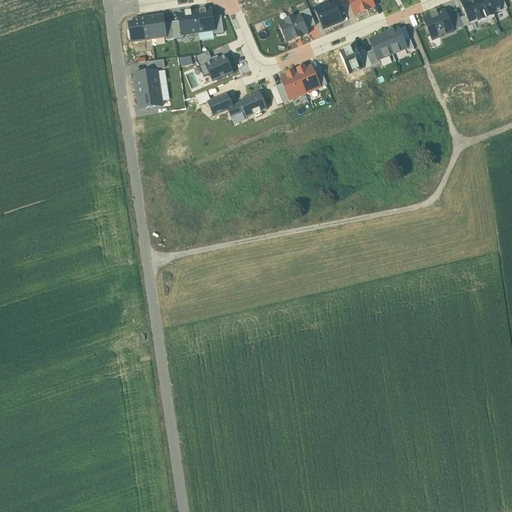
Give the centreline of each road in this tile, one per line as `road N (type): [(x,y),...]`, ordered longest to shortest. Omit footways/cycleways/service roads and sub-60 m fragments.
road 1 (residential): [(109,11),(147,265)]
road 2 (residential): [(227,0),(246,45),(266,66),(432,0)]
road 3 (residential): [(147,265),(182,511)]
road 4 (residential): [(356,218),(448,200),(467,143)]
